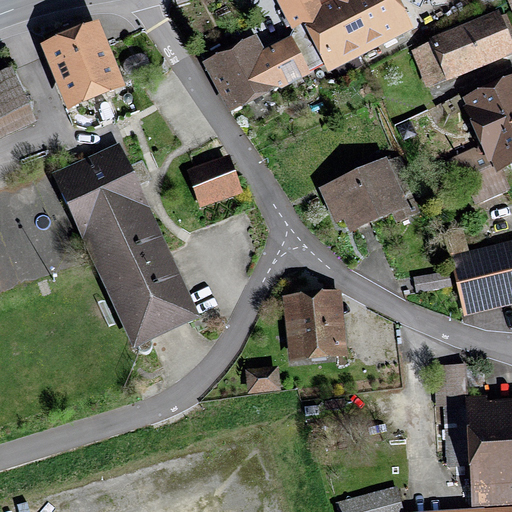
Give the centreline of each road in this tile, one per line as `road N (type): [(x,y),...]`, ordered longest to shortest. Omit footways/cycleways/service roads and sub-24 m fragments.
road 1 (residential): [(292,235),(234,336),(184,394),(0,457)]
road 2 (residential): [(141,0),(292,235)]
road 3 (residential): [(292,235),(344,281),(395,308),(511,349)]
